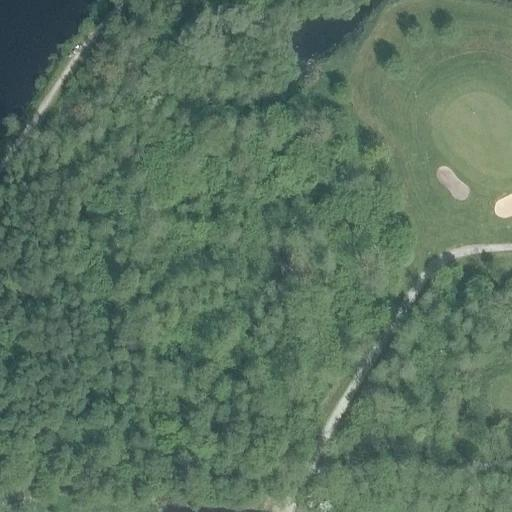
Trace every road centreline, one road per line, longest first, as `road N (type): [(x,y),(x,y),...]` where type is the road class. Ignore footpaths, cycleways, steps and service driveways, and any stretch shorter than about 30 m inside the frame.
road 1 (track): [(283,511),(431,269),(463,252),(511,248)]
road 2 (track): [(302,472),(511,465)]
